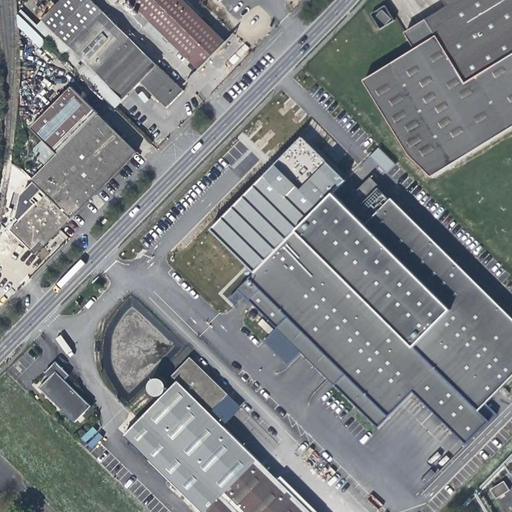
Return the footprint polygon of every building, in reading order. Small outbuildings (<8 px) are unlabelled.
[(63,0),(34,30),(52,48),(95,1),(93,0),(63,0)] [(115,0),(116,1),(117,0),(131,0),(138,5),(132,11),(170,49),(179,44),(202,65),(226,39),(185,0),(115,0)] [(511,0),(447,0),(450,5),(438,12),(419,24),(408,31),(417,48),(403,56),(366,79),(411,154),(434,176),(511,128),(511,0)] [(95,1),(52,48),(107,102),(111,105),(127,90),(139,77),(167,104),(185,86),(158,60),(163,56),(109,5),(105,9),(95,1)] [(396,24),(386,8),(372,17),(379,29),(381,33),(396,24)] [(310,94),(300,85),(290,96),(299,105),(309,95),(310,94)] [(56,155),(97,113),(84,99),(70,86),(29,128),(56,155)] [(97,113),(56,155),(31,181),(33,183),(20,196),(15,220),(20,223),(10,233),(34,255),(65,226),(85,205),(137,151),(97,113)] [(274,183),(264,174),(259,179),(255,183),(250,188),(245,193),(241,197),(237,201),(232,206),(228,211),(223,215),(219,219),(215,224),(212,227),(254,269),(229,295),(235,301),(244,292),(278,325),(289,314),(346,370),(335,381),(379,424),(414,388),(467,440),(497,410),(487,400),(511,373),(511,314),(450,254),(369,174),(343,200),(332,190),(345,177),(308,141),(288,162),(283,166),(287,170),(282,175),(274,183)] [(387,173),(395,164),(378,147),(370,156),(387,173)] [(178,383),(212,412),(230,393),(191,354),(169,375),(178,383)] [(47,369),(53,376),(48,381),(42,387),(77,421),(91,406),(67,382),(73,376),(57,359),(47,369)] [(151,396),(153,397),(154,398),(156,399),(158,399),(160,398),(162,398),(164,396),(165,395),(166,393),(166,391),(166,389),(166,387),(164,385),(163,384),(161,383),(159,382),(157,382),(155,382),(153,383),(152,384),(151,386),(150,388),(149,390),(150,392),(150,394),(151,396)] [(311,511),(212,412),(178,383),(127,436),(204,511),(311,511)] [(92,426),(80,438),(91,449),(103,437),(92,426)] [(503,482),(490,491),(495,500),(508,491),(503,482)]
